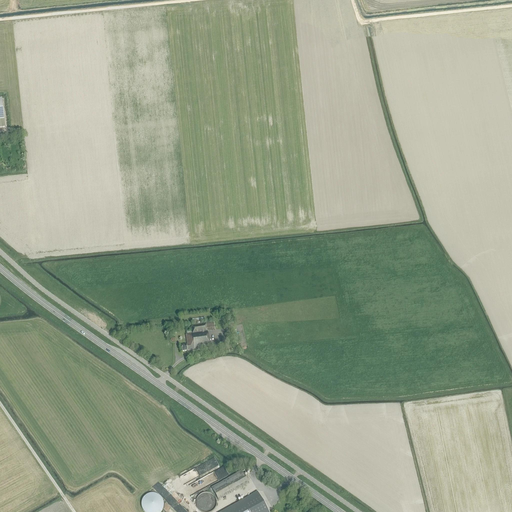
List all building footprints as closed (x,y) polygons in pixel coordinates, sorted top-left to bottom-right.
[(209,348),(207,331),(215,329),(214,324),(191,327),(192,331),(187,332),(187,334),(185,334),(187,345),(181,346),(182,352),(193,350),(194,351),(209,348)] [(212,467),(213,470),(219,468),(215,458),(191,469),(194,476),(212,467)] [(219,479),(229,475),(224,466),(214,470),(219,479)] [(216,498),(246,481),(241,472),(211,489),(216,498)] [(162,486),(157,491),(173,507),(178,502),(162,486)] [(268,511),(257,492),(221,511),(268,511)]
